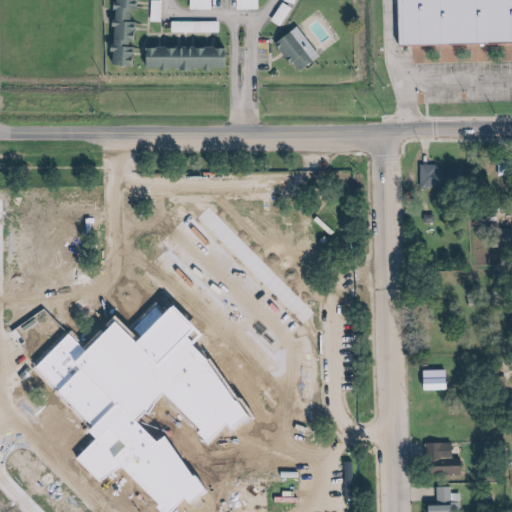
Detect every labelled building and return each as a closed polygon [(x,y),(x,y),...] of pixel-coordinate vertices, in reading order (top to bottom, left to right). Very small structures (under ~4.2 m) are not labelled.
[(116,64),(142,65),(143,43),(142,43),(144,21),(138,21),(139,8),(145,9),(145,0),(121,0),(119,37),(116,37),(115,53),(116,53),(116,64)] [(154,0),(155,21),(165,21),(165,0),(154,0)] [(215,10),(214,0),(193,0),(193,9),(215,10)] [(262,0),(240,0),(240,10),(262,9),(262,0)] [(395,0),(511,0),(511,63),(398,68),(395,0)] [(285,26),(295,7),(285,2),(276,21),(285,26)] [(223,22),(175,21),(175,32),(223,33),(223,22)] [(300,73),(323,59),(306,27),(282,40),(300,73)] [(148,68),(232,69),(232,47),(149,47),(148,68)] [(501,176),(511,176),(511,158),(502,159),(501,176)] [(424,166),(424,187),(462,188),(463,166),(424,166)] [(205,481),(266,479),(263,386),(262,379),(285,378),(283,326),(282,314),(272,315),(269,243),(260,243),(259,223),(179,226),(180,240),(170,240),(173,319),(189,319),(189,327),(144,329),(144,344),(133,344),(134,387),(154,387),(155,418),(203,417),(205,481)] [(430,391),(452,390),(452,369),(429,370),(430,391)] [(467,472),(467,457),(457,458),(456,443),(429,443),(430,473),(467,472)] [(454,487),(440,487),(440,503),(433,503),(432,511),(458,511),(459,508),(464,508),(464,493),(454,493),(454,487)]
